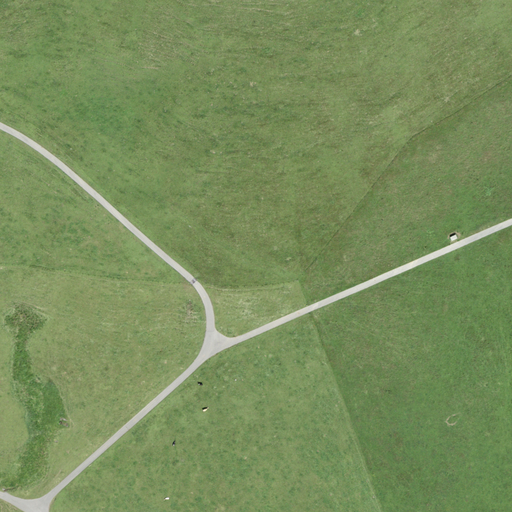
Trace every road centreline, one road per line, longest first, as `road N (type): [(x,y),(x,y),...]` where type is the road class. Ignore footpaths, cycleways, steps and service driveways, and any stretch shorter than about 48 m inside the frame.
road 1 (unclassified): [(38,511),(202,359),(213,320),(198,284),(42,150),(0,125)]
road 2 (track): [(511,220),(327,301),(212,339)]
